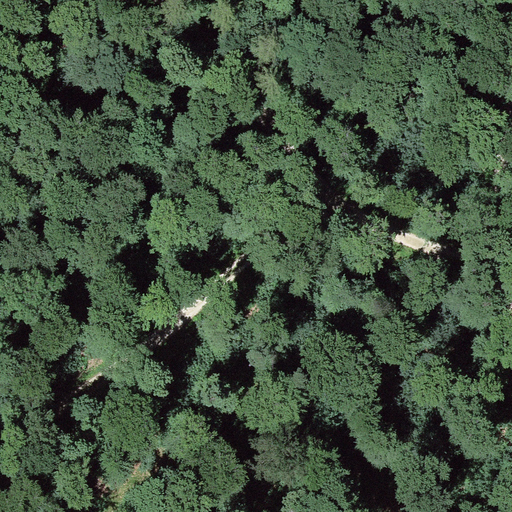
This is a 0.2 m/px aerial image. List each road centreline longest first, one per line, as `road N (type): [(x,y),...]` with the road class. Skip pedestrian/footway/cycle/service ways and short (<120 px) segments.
road 1 (track): [(511,295),(356,215),(301,167),(231,73),(150,0)]
road 2 (track): [(356,215),(262,257),(0,448)]
road 3 (track): [(511,79),(503,178),(511,268)]
